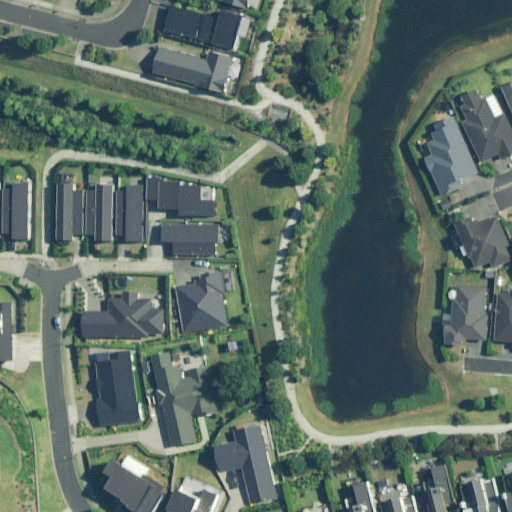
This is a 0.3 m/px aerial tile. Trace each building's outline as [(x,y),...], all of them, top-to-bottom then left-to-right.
[(221,19),(174,6),(167,31),(237,50),(246,17),(224,10),(221,19)] [(210,59),(163,46),(156,72),(229,92),(238,58),(212,51),(210,59)] [(485,102),(480,91),(464,98),(468,106),(464,107),(469,119),(465,121),(483,162),(501,154),(503,159),(511,155),(511,124),(507,113),(497,118),(489,100),(485,102)] [(441,131),(435,132),(438,140),(430,143),(435,155),(428,158),(444,196),(458,190),(456,184),(479,174),(456,117),(439,125),(441,131)] [(179,216),(214,216),(214,202),(198,202),(198,188),(179,188),(179,181),(159,181),(147,181),(147,199),(158,199),(158,208),(179,208),(179,216)] [(27,239),(29,184),(13,183),(13,190),(3,190),(1,234),(13,234),(13,239),(27,239)] [(83,185),(58,184),(56,239),(72,240),(72,234),(81,235),(83,185)] [(141,242),(143,186),(127,186),(127,193),(117,192),(115,236),(127,237),(127,242),(141,242)] [(111,243),(113,188),(97,187),(97,194),(87,194),(85,238),(97,238),(97,243),(111,243)] [(511,259),(511,247),(498,217),(479,227),(476,217),(457,225),(477,268),(492,262),(495,268),(511,259)] [(217,226),(163,225),(163,242),(172,242),(171,254),(216,255),(217,226)] [(223,272),(202,275),(203,280),(195,281),(196,284),(177,287),(184,333),(228,326),(223,294),(226,293),(223,272)] [(488,287),(460,286),(459,298),(456,298),(455,316),(448,316),(447,344),(463,345),(463,339),(489,340),(490,314),(487,314),(488,287)] [(140,301),(140,292),(127,292),(127,301),(113,301),(113,314),(87,314),(87,335),(149,335),(149,331),(163,331),(163,311),(151,311),(151,301),(140,301)] [(511,294),(500,293),(497,341),(511,341),(511,294)] [(11,304),(0,304),(0,360),(12,360),(11,304)] [(175,446),(182,445),(198,441),(193,416),(217,411),(209,366),(193,369),(195,377),(186,379),(183,365),(175,367),(172,352),(154,356),(164,407),(168,407),(175,446)] [(140,421),(130,353),(94,358),(100,399),(96,400),(101,427),(140,421)] [(222,471),(244,466),(252,504),(279,498),(263,425),(236,430),(239,442),(217,446),(222,471)] [(153,511),(165,492),(111,460),(103,473),(110,478),(104,488),(131,504),(128,510),(131,511),(153,511)] [(459,511),(459,510),(453,511),(450,511),(448,504),(456,502),(446,465),(435,468),(437,478),(426,481),(434,511),(459,511)] [(504,511),(495,477),(468,484),(474,507),(467,509),(467,511),(504,511)] [(376,511),(369,482),(357,485),(358,492),(348,494),(352,511),(376,511)] [(176,491),(166,511),(205,511),(214,494),(205,490),(199,502),(176,491)] [(421,511),(419,497),(385,503),(386,511),(421,511)]
